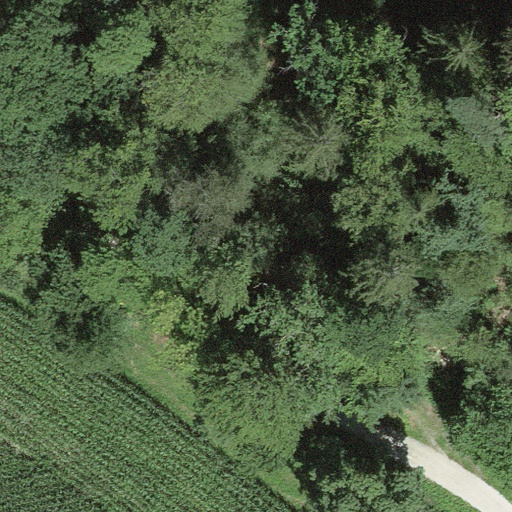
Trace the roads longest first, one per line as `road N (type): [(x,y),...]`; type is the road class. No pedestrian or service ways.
road 1 (track): [(198,0),(188,60),(201,171),(264,268),(406,395),(447,448),(468,492)]
road 2 (track): [(0,185),(494,511)]
